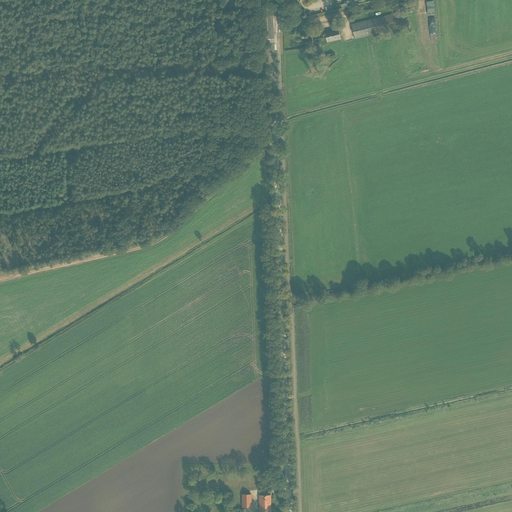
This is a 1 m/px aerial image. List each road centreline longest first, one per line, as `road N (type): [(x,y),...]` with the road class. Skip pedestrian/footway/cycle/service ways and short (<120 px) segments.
road 1 (tertiary): [(288,511),(269,0)]
road 2 (track): [(0,276),(160,240),(261,142),(276,140)]
